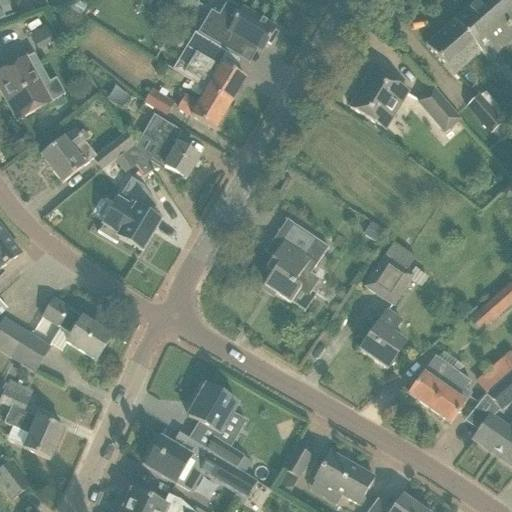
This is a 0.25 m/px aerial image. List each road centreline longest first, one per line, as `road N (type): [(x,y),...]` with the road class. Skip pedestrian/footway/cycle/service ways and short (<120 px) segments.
road 1 (unclassified): [(490,511),(416,456),(166,317)]
road 2 (unclassified): [(166,317),(352,0)]
road 3 (unclassified): [(73,511),(148,339),(166,317)]
road 4 (unclassified): [(166,317),(76,264),(26,225),(0,190)]
